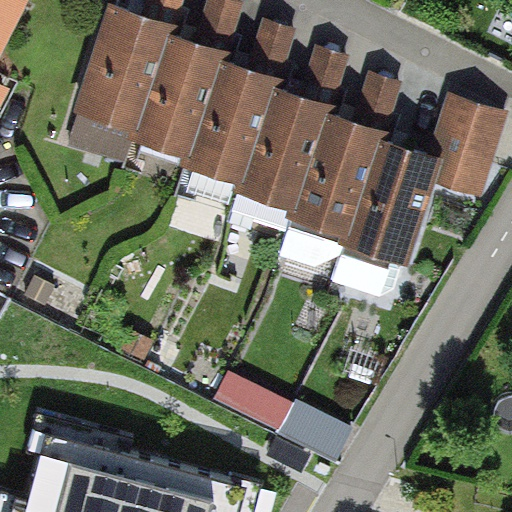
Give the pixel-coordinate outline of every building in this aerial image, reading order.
[(0,61),(28,0),(0,0),(0,123),(16,88),(0,80),(0,61)] [(176,0),(142,0),(139,8),(167,21),(176,0)] [(242,4),(232,0),(209,0),(193,36),(221,49),(242,4)] [(159,22),(104,3),(70,107),(131,127),(128,140),(180,155),(178,163),(234,182),(232,189),(287,208),(284,217),(345,237),(343,248),(408,270),(434,181),(484,195),(508,112),(447,95),(427,153),(378,138),(380,132),(324,114),(326,105),(265,85),(268,77),(210,56),(211,49),(157,29),(159,22)] [(294,30),(265,17),(244,61),(273,75),(294,30)] [(351,57),(322,44),(301,89),(330,102),(351,57)] [(404,85),(375,72),(354,117),(383,130),(404,85)] [(231,478),(62,433),(56,457),(29,450),(12,511),(240,511),(241,510),(224,505),(231,478)]
